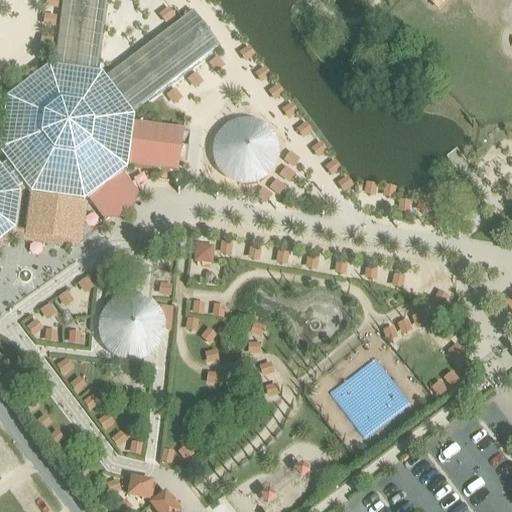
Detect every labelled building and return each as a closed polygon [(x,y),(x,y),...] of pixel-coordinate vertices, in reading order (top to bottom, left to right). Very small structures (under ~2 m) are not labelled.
[(107,0),(62,0),(53,71),(48,71),(6,103),(0,143),(0,157),(6,166),(0,170),(0,255),(14,245),(74,251),(82,246),(87,203),(103,224),(124,225),(133,217),(138,197),(122,176),(126,173),(127,169),(177,176),(183,132),(133,125),(133,121),(131,117),(219,50),(192,15),(104,82),(101,78),(96,77),(107,0)] [(277,179),(269,121),(212,129),(220,187),(277,179)] [(192,250),(192,266),(213,265),(213,250),(192,250)] [(511,306),(511,297),(503,305),(511,316),(511,306)] [(150,503),(151,482),(110,481),(109,511),(132,511),(133,502),(150,503)] [(148,502),(154,511),(178,511),(165,491),(148,502)] [(151,511),(142,503),(133,511),(151,511)]
